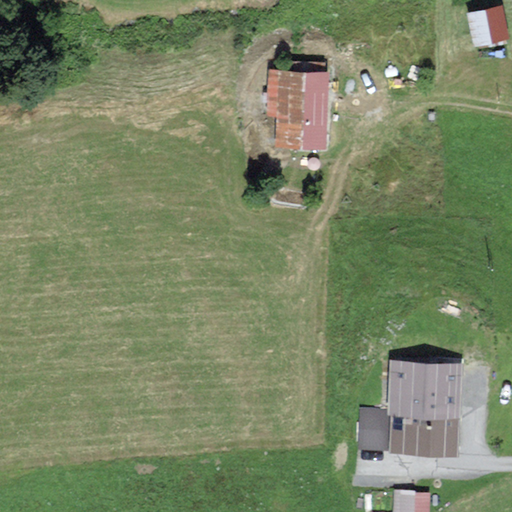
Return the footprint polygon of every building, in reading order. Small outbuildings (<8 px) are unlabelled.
[(501,4),(470,11),(476,41),(488,39),(489,44),(505,41),(504,35),(507,34),(501,4)] [(327,70),(271,67),(269,110),(279,110),(277,141),(323,143),(327,70)] [(388,445),(388,448),(456,450),(458,362),(390,360),(389,410),(388,445)] [(389,410),(361,409),(360,444),(388,445),(389,410)] [(394,511),(398,511),(429,511),(430,488),(395,487),(394,511)]
